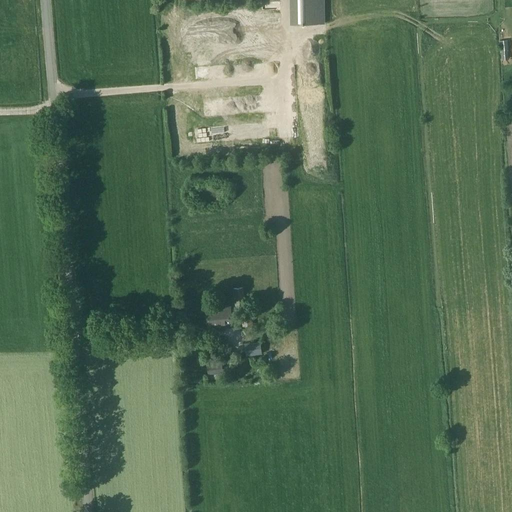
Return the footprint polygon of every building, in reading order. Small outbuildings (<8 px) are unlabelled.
[(324,0),(294,0),(294,22),(325,22),(324,0)] [(222,9),(222,18),(248,19),(249,10),(222,9)] [(249,24),(250,32),(271,31),(271,23),(249,24)] [(235,307),(244,306),(243,288),(233,288),(235,307)] [(208,328),(233,325),(231,307),(206,310),(208,328)] [(242,326),(252,325),(252,314),(241,314),(242,326)] [(246,354),(261,352),(260,341),(244,343),(246,354)] [(222,363),(207,365),(208,374),(223,373),(222,363)]
